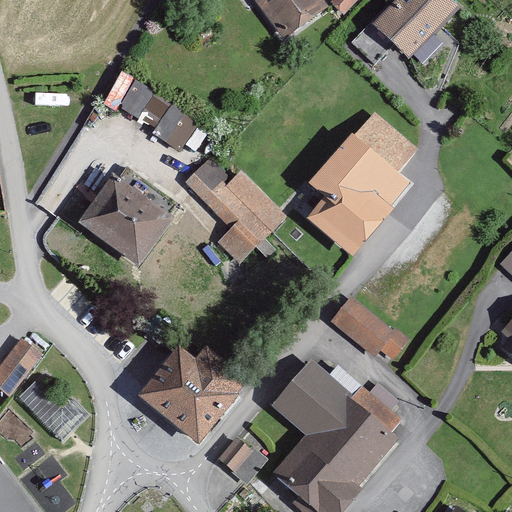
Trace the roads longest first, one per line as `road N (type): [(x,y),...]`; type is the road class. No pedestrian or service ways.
road 1 (residential): [(180,485),(362,270),(421,186),(430,124),(395,78)]
road 2 (residential): [(349,511),(421,433),(500,290)]
road 3 (residential): [(122,465),(106,395),(32,299)]
road 4 (residential): [(32,299),(0,126)]
